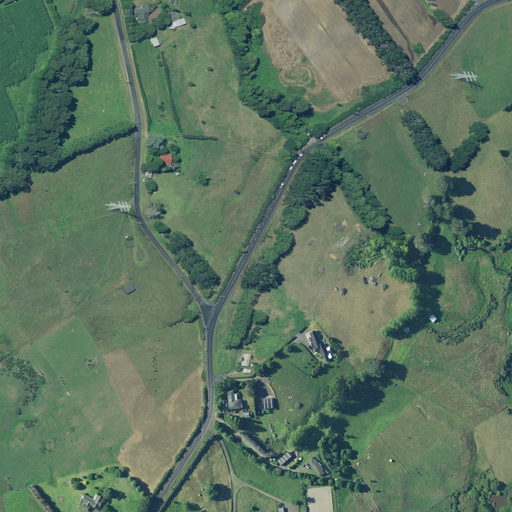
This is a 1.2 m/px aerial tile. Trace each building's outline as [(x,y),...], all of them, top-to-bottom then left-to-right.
[(150,4),(141,4),(142,9),(133,9),(133,16),(136,16),(136,20),(139,20),(139,23),(147,23),(146,15),(147,15),(147,12),(150,12),(152,11),(152,7),(150,7),(150,4)] [(168,29),(184,23),(181,18),(168,23),(170,26),(167,27),(168,29)] [(154,37),(149,39),(152,46),(157,44),(154,37)] [(168,166),(168,154),(157,153),(157,156),(156,156),(155,159),(157,159),(157,165),(165,165),(168,166)] [(124,294),(132,289),(128,283),(120,288),(124,294)] [(438,318),(433,313),(428,319),(433,323),(438,318)] [(330,354),(324,342),(313,348),(316,353),(320,351),(324,360),(329,357),(328,355),(330,354)] [(247,366),(249,354),(242,353),(241,357),(240,357),(239,361),(241,361),(240,365),(247,366)] [(241,399),(237,400),(237,393),(234,394),(234,390),(227,390),(229,410),(241,408),(243,408),(242,404),(241,404),(241,399)] [(262,399),(263,409),(274,408),(273,398),(262,399)] [(281,466),(292,456),(287,450),(276,460),(281,466)] [(324,472),(326,470),(319,461),(318,462),(316,459),(315,460),(313,456),(307,461),(305,464),(306,465),(309,463),(320,477),(325,473),(324,472)] [(91,506),(97,509),(99,506),(100,506),(103,502),(101,501),(103,498),(96,494),(93,499),(86,494),(82,501),(85,502),(82,508),(88,511),(91,506)]
